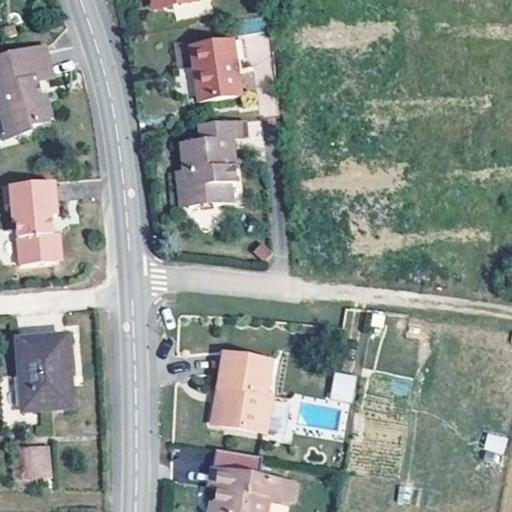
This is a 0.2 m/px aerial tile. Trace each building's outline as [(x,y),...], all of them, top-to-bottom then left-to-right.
[(245,41),(234,43),(236,63),(248,62),(245,41)] [(234,43),(191,48),(199,104),(241,99),(236,63),(234,43)] [(46,46),(0,59),(0,109),(6,108),(13,135),(30,131),(30,125),(48,120),(50,115),(47,98),(41,98),(37,82),(53,78),(46,46)] [(200,143),(226,140),(233,140),(243,139),(241,124),(232,125),(198,128),(200,143)] [(226,140),(200,143),(184,144),(187,174),(190,209),(230,206),(229,185),(237,184),(235,168),(229,168),(226,140)] [(229,168),(235,168),(233,140),(226,140),(229,168)] [(190,209),(187,174),(177,175),(181,210),(190,209)] [(16,264),(51,261),(49,233),(48,214),(53,214),(51,180),(0,186),(0,198),(0,204),(7,203),(9,221),(12,221),(16,264)] [(49,233),(51,261),(59,260),(56,232),(49,233)] [(272,255),(262,246),(254,255),(264,264),(272,255)] [(384,317),(373,315),(371,327),(382,328),(384,317)] [(17,342),(22,413),(72,409),(67,338),(17,342)] [(224,428),(280,439),(286,407),(277,406),(285,365),(237,355),(224,428)] [(330,400),(352,404),(356,377),(334,374),(330,400)] [(508,440),(490,436),(486,452),(495,454),(504,456),(508,440)] [(49,449),(19,452),(22,484),(52,481),(49,449)] [(493,463),(495,454),(486,452),(484,461),(493,463)] [(228,453),(225,473),(271,481),(274,461),(228,453)] [(271,481),(225,473),(221,491),(233,494),(230,511),(279,511),(281,505),(285,483),(271,481)] [(307,487),(285,483),(281,505),(303,509),(307,487)] [(411,489),(399,487),(397,503),(408,504),(411,489)]
